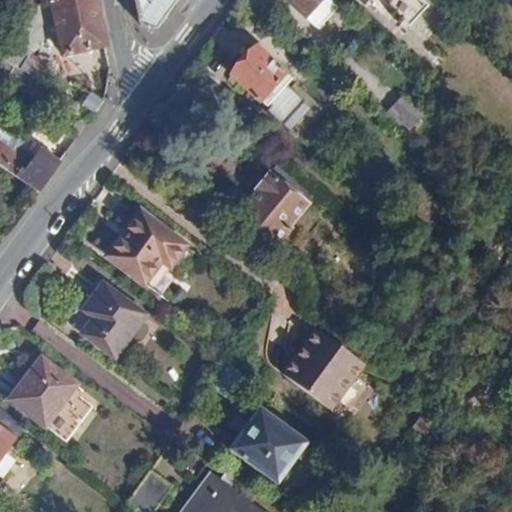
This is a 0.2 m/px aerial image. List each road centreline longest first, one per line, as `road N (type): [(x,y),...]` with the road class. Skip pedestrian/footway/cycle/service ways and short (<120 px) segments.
road 1 (residential): [(214,0),(0,284)]
road 2 (unknown): [(0,295),(214,456)]
